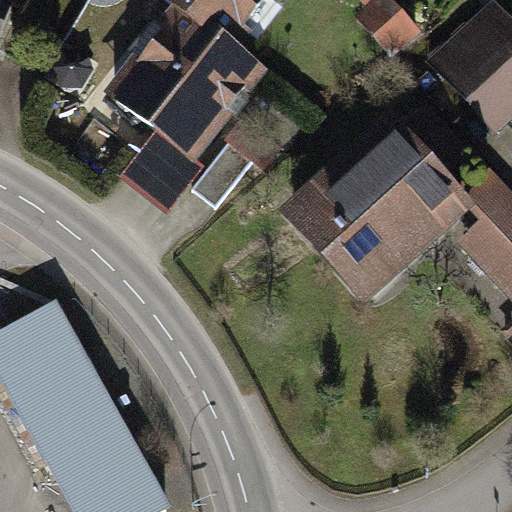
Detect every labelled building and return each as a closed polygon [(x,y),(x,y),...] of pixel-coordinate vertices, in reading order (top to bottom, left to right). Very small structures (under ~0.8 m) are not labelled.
[(0,0),(0,56),(20,0),(0,0)] [(289,0),(147,0),(176,21),(111,108),(204,177),(276,82),(245,59),(289,0)] [(511,26),(489,3),(425,66),(501,144),(511,133),(511,26)] [(390,121),(279,221),(369,321),(453,246),(511,312),(511,200),(488,174),(460,198),(390,121)] [(169,511),(58,316),(0,348),(0,379),(75,511),(169,511)]
